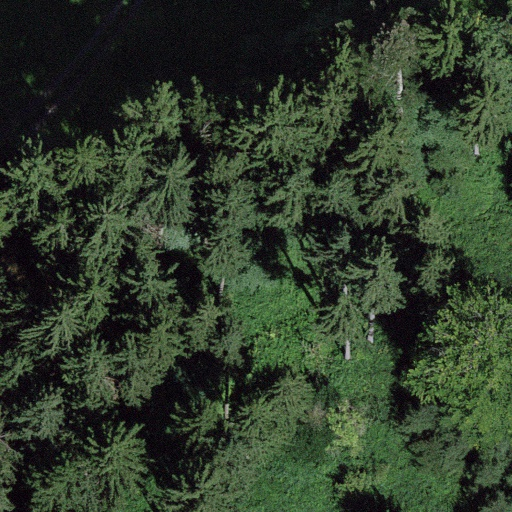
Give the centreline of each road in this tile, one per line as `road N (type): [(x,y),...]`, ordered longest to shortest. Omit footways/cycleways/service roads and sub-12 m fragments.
road 1 (track): [(0,243),(86,203),(511,47)]
road 2 (track): [(0,185),(78,117),(162,0)]
